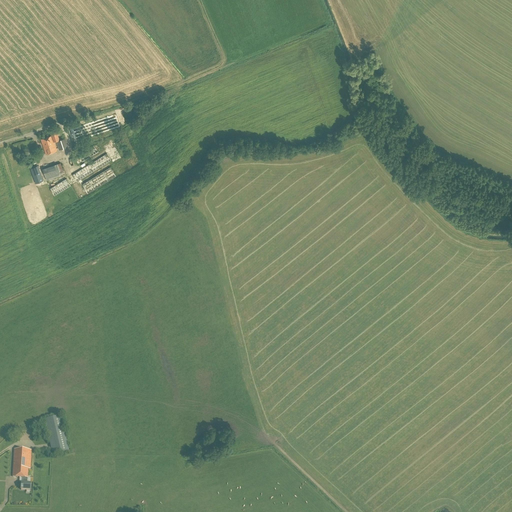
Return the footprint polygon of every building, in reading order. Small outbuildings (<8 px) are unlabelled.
[(108,115),(95,119),(97,128),(110,125),(108,115)] [(59,140),(56,130),(50,131),(51,135),(41,139),(46,154),(57,151),(54,142),(56,142),(59,150),(68,147),(65,138),(59,140)] [(104,155),(73,172),(77,179),(108,162),(104,155)] [(46,180),(61,176),(59,171),(63,170),(60,163),(42,169),(46,180)] [(35,183),(43,181),(38,166),(30,169),(35,183)] [(107,168),(82,182),(87,190),(116,175),(112,168),(108,171),(107,168)] [(55,193),(72,185),(68,177),(51,185),(55,193)] [(53,455),(69,451),(60,416),(44,420),(53,455)] [(30,469),(31,451),(15,450),(14,462),(13,477),(22,477),(22,483),(21,483),(21,490),(30,490),(30,483),(27,483),(27,478),(28,478),(28,469),(30,469)]
